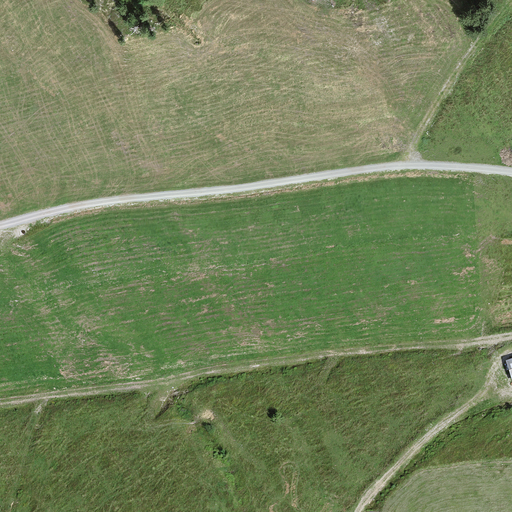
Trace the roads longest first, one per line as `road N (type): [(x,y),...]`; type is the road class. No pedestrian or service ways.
road 1 (track): [(0,230),(86,204),(186,202),(416,166),(511,178)]
road 2 (track): [(0,403),(266,361),(511,338)]
road 3 (track): [(511,354),(487,391),(392,475),(363,511)]
road 4 (track): [(416,166),(437,101),(511,8)]
